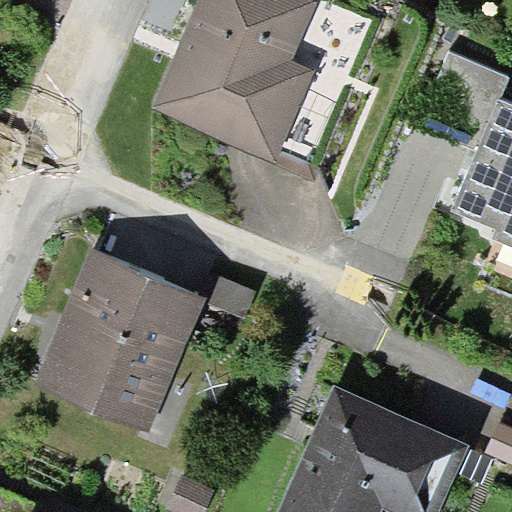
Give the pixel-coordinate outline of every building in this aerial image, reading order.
[(195,0),(153,106),(268,151),(302,64),(281,56),(303,0),(195,0)] [(511,94),(460,77),(402,223),(511,264),(511,94)] [(87,248),(37,381),(140,419),(190,286),(87,248)] [(204,274),(197,299),(239,310),(245,285),(204,274)] [(323,387),(274,511),(364,511),(369,499),(403,511),(420,511),(450,436),(323,387)] [(511,431),(494,423),(482,449),(511,463),(511,462),(511,431)] [(178,475),(164,507),(175,511),(189,511),(201,484),(178,475)] [(0,511),(22,511),(24,509),(0,497),(0,511)]
